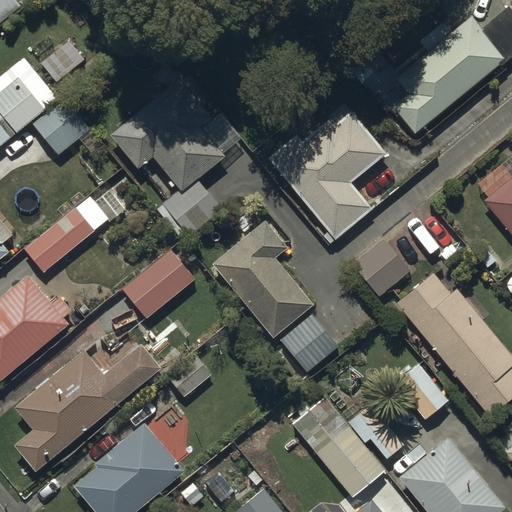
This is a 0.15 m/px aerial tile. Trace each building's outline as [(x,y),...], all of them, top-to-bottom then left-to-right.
[(0,0),(0,30),(23,12),(12,0),(0,0)] [(414,139),(511,58),(511,19),(506,12),(482,31),(472,20),(396,83),(408,98),(391,112),(414,139)] [(0,154),(32,128),(59,161),(83,142),(92,153),(101,145),(63,98),(57,102),(24,63),(0,82),(0,154)] [(153,163),(178,193),(162,207),(190,240),(224,212),(200,184),(226,162),(204,135),(215,125),(200,108),(205,104),(184,79),(111,141),(139,174),(153,163)] [(373,214),(350,187),(386,158),(352,116),(336,129),(331,122),(305,142),(299,136),(267,162),(335,245),(373,214)] [(511,155),(475,188),(486,201),(480,206),(511,242),(511,155)] [(26,253),(45,276),(110,222),(91,199),(26,253)] [(0,264),(9,257),(3,251),(15,240),(0,222),(0,264)] [(273,345),(314,311),(276,264),(289,254),(265,225),(211,268),(273,345)] [(378,300),(410,274),(382,241),(351,266),(378,300)] [(122,292),(146,323),(197,283),(172,253),(122,292)] [(434,277),(396,307),(488,422),(509,409),(511,406),(511,375),(511,374),(511,373),(511,361),(457,294),(451,299),(434,277)] [(0,388),(69,329),(64,323),(72,316),(60,302),(52,308),(28,281),(0,305),(0,388)] [(337,349),(312,319),(280,346),(305,376),(337,349)] [(162,374),(142,350),(105,380),(86,357),(15,415),(34,438),(15,453),(36,478),(162,374)] [(211,378),(192,356),(166,380),(185,401),(211,378)] [(448,405),(417,368),(394,387),(425,425),(448,405)] [(406,448),(370,407),(347,428),(323,401),(289,431),(352,502),(385,473),(363,448),(369,443),(388,464),(406,448)] [(96,473),(74,492),(90,511),(142,511),(186,476),(144,426),(92,469),(96,473)] [(505,511),(506,511),(448,441),(397,483),(420,511),(505,511)] [(511,448),(502,456),(511,467),(511,448)] [(277,511),(263,494),(240,511),(277,511)]
